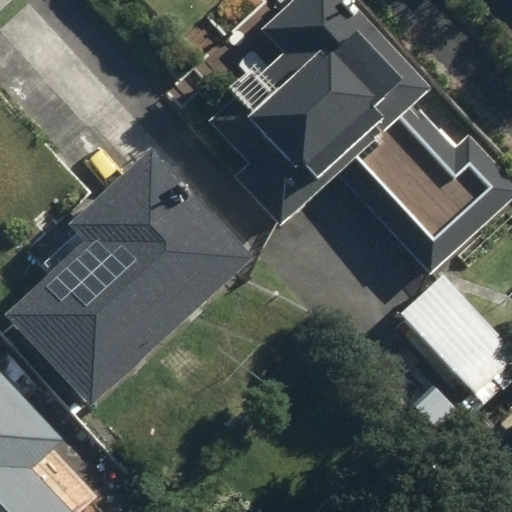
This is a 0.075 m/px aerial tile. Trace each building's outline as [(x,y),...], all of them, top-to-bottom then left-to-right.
[(337,188),(422,282),(511,201),(511,196),(461,141),(448,153),(409,110),(421,100),(330,0),(295,0),(254,37),(290,77),(239,123),(224,106),(198,129),(237,172),(222,186),(269,238),(301,209),(306,215),(337,188)] [(68,255),(0,316),(0,337),(76,421),(239,274),(135,160),(51,236),(68,255)] [(438,279),(391,318),(447,385),(495,346),(438,279)] [(0,401),(0,511),(42,511),(17,484),(48,455),(0,401)] [(511,423),(494,440),(511,459),(511,423)]
